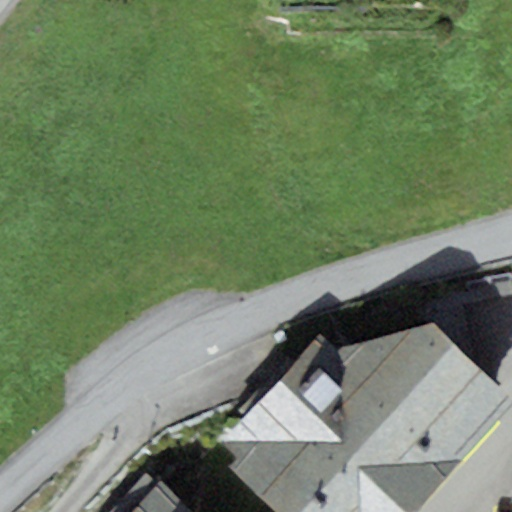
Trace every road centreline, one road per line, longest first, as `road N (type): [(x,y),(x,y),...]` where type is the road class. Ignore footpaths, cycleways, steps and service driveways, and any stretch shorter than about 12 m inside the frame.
road 1 (residential): [(511,223),(321,299),(140,398)]
road 2 (residential): [(0,488),(140,398)]
road 3 (track): [(140,398),(41,511)]
